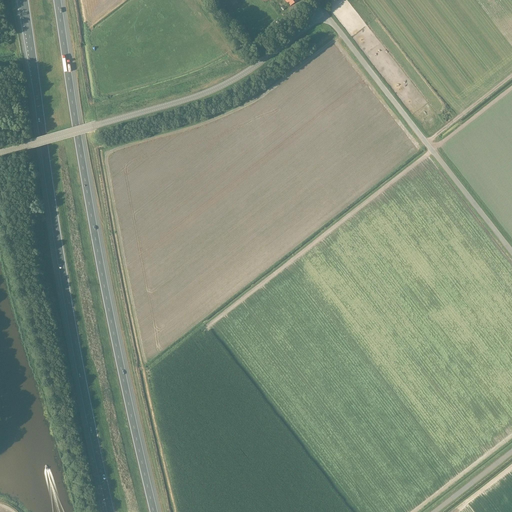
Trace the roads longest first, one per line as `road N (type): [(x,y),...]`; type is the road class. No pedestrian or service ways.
road 1 (motorway): [(153,511),(102,279),(56,0)]
road 2 (motorway): [(23,0),(68,309),(110,511)]
road 3 (tertiary): [(0,152),(215,88),(324,12)]
road 4 (unclassified): [(511,252),(324,12)]
road 5 (track): [(234,59),(94,105)]
